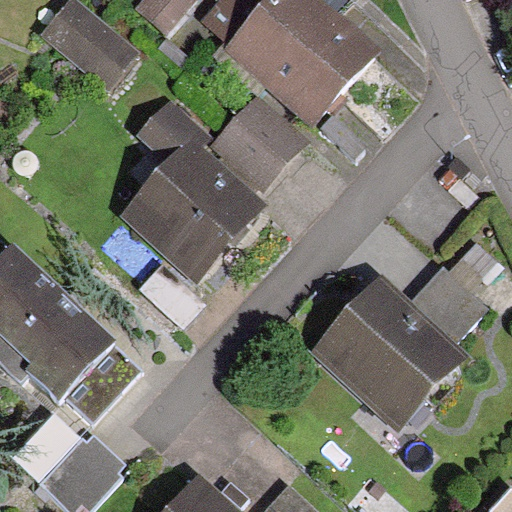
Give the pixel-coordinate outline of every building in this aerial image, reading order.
[(205,0),(152,0),(140,14),(170,41),(205,0)] [(338,19),(354,0),(270,0),(261,11),(247,0),(220,0),(201,24),(232,50),(225,59),(310,130),(376,52),(338,19)] [(140,55),(75,1),(43,41),(107,94),(140,55)] [(310,144),(259,100),(214,152),(265,196),(310,144)] [(119,218),(197,289),(242,239),(268,211),(200,148),(209,138),(170,103),(138,139),(168,165),(119,218)] [(466,358),(456,349),(487,314),(498,324),(509,311),(495,299),(505,287),(495,277),(503,268),(478,247),(449,279),(443,274),(412,309),(380,281),(312,357),(400,433),(466,358)] [(0,344),(93,432),(146,376),(76,310),(15,251),(0,265),(0,344)] [(164,269),(145,289),(187,329),(206,309),(164,269)] [(126,468),(95,440),(88,447),(83,442),(42,489),(68,511),(96,511),(125,480),(119,476),(126,468)] [(317,511),(293,488),(270,511),(234,511),(203,481),(173,511),(317,511)] [(511,511),(511,494),(495,511),(511,511)]
